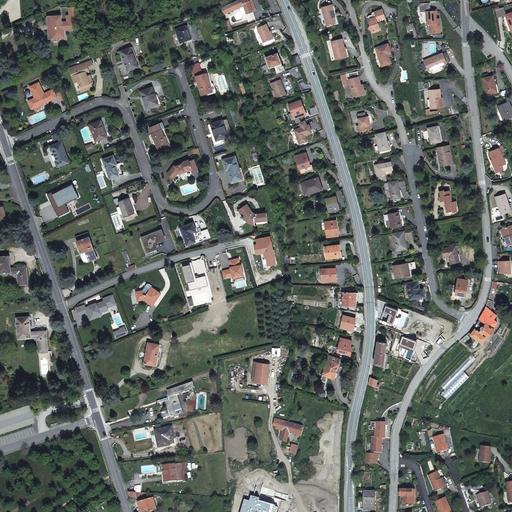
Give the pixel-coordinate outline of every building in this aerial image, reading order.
[(248,0),(237,0),(218,9),(221,16),(244,5),(247,14),(253,12),(248,0)] [(430,2),(420,3),(421,12),(427,11),(431,11),(430,2)] [(332,15),(334,14),(333,9),(332,5),(322,8),(327,26),(334,24),(332,15)] [(62,22),(62,26),(64,26),(64,29),(68,28),(68,29),(78,28),(78,20),(79,20),(79,15),(78,15),(77,7),(69,7),(70,15),(67,15),(67,22),(62,22)] [(506,15),(503,8),(495,9),(497,17),(502,16),(505,15),(506,15)] [(377,22),(386,19),(382,9),(372,13),(372,15),(368,16),(369,19),(367,20),(370,26),(368,29),(371,31),(374,32),(378,25),(377,22)] [(437,21),(437,18),(436,10),(431,11),(427,11),(428,23),(430,23),(431,33),(438,32),(437,29),(440,29),(440,21),(437,21)] [(253,12),(247,14),(250,24),(256,22),(253,12)] [(64,26),(62,26),(62,22),(61,16),(50,16),(51,31),(53,31),(53,38),(65,38),(64,29),(64,26)] [(266,24),(257,28),(263,43),(271,39),(268,32),(270,32),(266,24)] [(192,39),(187,26),(175,30),(180,43),(192,39)] [(343,49),(345,49),(343,39),(331,41),(336,60),(345,57),(343,49)] [(391,53),(388,44),(375,48),(382,66),(388,64),(385,55),(388,54),(391,53)] [(131,48),(121,51),(128,71),(139,67),(131,48)] [(450,60),(447,51),(424,61),(428,70),(450,60)] [(266,58),(270,68),(274,66),(282,63),(278,53),(266,58)] [(291,59),(294,66),(301,64),(299,56),(291,59)] [(78,66),(69,68),(72,76),(74,82),(78,81),(82,92),(93,88),(91,83),(93,82),(90,75),(87,77),(85,72),(88,71),(87,67),(93,65),(92,60),(85,63),(86,64),(78,67),(78,66)] [(282,66),(275,68),(277,74),(280,73),(285,71),(282,66)] [(363,84),(361,85),(358,71),(348,74),(349,79),(351,88),(353,94),(357,93),(357,95),(363,94),(362,90),(364,89),(363,84)] [(199,76),(196,77),(198,83),(200,82),(201,89),(200,89),(202,95),(213,92),(214,91),(214,90),(215,90),(215,89),(215,88),(214,88),(214,87),(213,86),(212,86),(211,86),(209,81),(211,81),(209,73),(207,73),(203,75),(202,73),(198,74),(199,76)] [(267,80),(269,84),(271,84),(277,97),(286,94),(280,80),(283,79),(280,73),(277,74),(274,75),(274,77),(267,80)] [(493,76),(483,79),(487,94),(497,92),(495,84),(493,76)] [(43,92),(39,83),(30,87),(35,98),(29,101),(33,109),(34,108),(43,104),(56,98),(53,90),(45,94),(44,94),(43,92)] [(144,100),(147,108),(158,104),(155,95),(152,87),(141,92),(144,100)] [(441,99),(440,89),(429,90),(431,108),(440,108),(439,99),(441,99)] [(305,111),(301,100),(289,105),(294,119),(305,115),(304,112),(305,111)] [(502,113),(505,120),(506,119),(507,120),(511,118),(511,108),(509,102),(498,106),(501,113),(502,113)] [(318,114),(316,107),(309,109),(311,116),(318,114)] [(373,122),(371,116),(371,115),(367,116),(366,117),(365,113),(358,114),(359,118),(358,118),(360,125),(357,126),(358,132),(371,129),(370,125),(371,125),(373,122)] [(223,120),(211,124),(216,141),(228,137),(223,120)] [(307,126),(305,120),(299,123),(301,128),(294,130),(299,144),(307,141),(305,135),(312,133),(309,125),(307,126)] [(107,137),(101,121),(90,124),(96,141),(107,137)] [(152,134),(159,150),(168,146),(161,130),(165,128),(162,123),(150,128),(152,134)] [(438,126),(428,128),(431,143),(441,141),(438,126)] [(388,141),(385,132),(375,134),(379,151),(389,149),(388,141)] [(62,142),(50,146),(52,151),(53,151),(57,161),(56,162),(58,167),(70,163),(62,142)] [(440,153),(442,166),(453,163),(449,145),(437,148),(438,153),(440,153)] [(495,149),(499,148),(502,156),(505,155),(503,152),(505,151),(503,145),(495,148),(495,149)] [(501,166),(504,165),(500,157),(502,156),(499,148),(495,149),(489,152),(492,159),(491,160),(495,169),(501,166)] [(295,156),(299,169),(301,174),(313,170),(312,165),(310,165),(306,153),(295,156)] [(114,156),(103,160),(110,179),(119,176),(115,165),(117,165),(114,156)] [(242,179),(236,156),(223,160),(226,170),(228,170),(231,182),(242,179)] [(194,174),(189,160),(181,163),(182,164),(176,166),(175,165),(168,174),(173,179),(178,172),(184,170),(185,172),(187,171),(189,176),(194,174)] [(391,162),(375,165),(377,176),(385,174),(394,173),(393,170),(391,162)] [(320,183),(318,177),(301,184),(305,195),(321,190),(318,184),(320,183)] [(389,182),(389,183),(390,188),(392,199),(401,197),(398,181),(389,182)] [(53,192),(47,195),(50,200),(52,199),(60,216),(71,211),(66,201),(74,197),(75,198),(81,196),(77,188),(75,189),(73,184),(53,194),(53,192)] [(441,201),(446,201),(447,207),(446,208),(447,212),(452,211),(453,213),(453,212),(457,211),(456,206),(457,206),(456,201),(451,202),(450,195),(451,195),(450,191),(444,192),(444,190),(444,191),(440,192),(441,197),(440,197),(441,201)] [(505,194),(495,197),(501,214),(506,212),(505,210),(510,209),(509,203),(508,204),(505,194)] [(131,205),(133,205),(135,204),(133,196),(128,198),(119,201),(125,217),(134,214),(131,205)] [(337,202),(336,197),(327,199),(330,211),(330,213),(336,211),(335,210),(337,209),(335,203),(337,202)] [(52,199),(50,200),(58,217),(60,216),(52,199)] [(254,221),(255,221),(255,222),(268,220),(267,213),(256,214),(253,212),(247,204),(238,210),(245,220),(248,218),(249,219),(250,220),(252,221),(253,221),(254,221)] [(389,214),(390,220),(392,228),(402,226),(399,212),(389,214)] [(325,222),(327,237),(339,235),(336,220),(325,222)] [(211,237),(208,229),(193,234),(192,233),(197,231),(193,223),(181,228),(187,245),(196,242),(196,243),(211,237)] [(511,224),(503,228),(500,230),(503,238),(505,237),(508,246),(511,243),(511,224)] [(142,237),(148,251),(156,248),(154,243),(165,239),(162,230),(149,235),(148,234),(142,237)] [(404,231),(393,233),(396,251),(401,250),(406,249),(404,237),(405,237),(404,231)] [(88,232),(76,236),(78,241),(79,247),(82,252),(84,258),(85,259),(86,260),(87,260),(89,259),(89,261),(97,258),(95,253),(97,253),(95,247),(93,248),(89,237),(88,232)] [(276,264),(270,237),(256,240),(257,245),(255,245),(257,254),(266,252),(269,265),(276,264)] [(36,252),(33,244),(25,246),(28,254),(35,255),(36,252)] [(340,245),(325,247),(327,258),(342,256),(340,245)] [(460,262),(456,245),(442,248),(444,257),(449,256),(451,264),(460,262)] [(0,256),(0,273),(11,272),(11,268),(10,256),(9,256),(9,255),(6,255),(6,256),(0,256)] [(241,265),(239,258),(232,260),(234,267),(231,267),(231,269),(223,271),(225,279),(233,277),(233,278),(244,276),(242,265),(241,265)] [(500,266),(501,273),(506,273),(506,274),(511,273),(510,261),(498,261),(499,266),(500,266)] [(195,276),(192,262),(183,265),(183,266),(182,267),(187,283),(188,283),(190,291),(208,286),(206,276),(199,278),(196,278),(195,276)] [(410,275),(408,263),(394,266),(396,278),(403,277),(410,275)] [(17,274),(18,285),(26,285),(25,267),(17,267),(17,274)] [(337,279),(336,268),(321,269),(322,282),(328,282),(328,280),(337,279)] [(457,285),(456,295),(461,295),(466,296),(468,280),(458,279),(457,285)] [(420,289),(418,281),(406,283),(410,300),(425,297),(423,289),(420,289)] [(144,299),(152,305),(160,294),(151,287),(149,291),(144,288),(142,291),(136,292),(138,300),(144,299)] [(350,293),(350,291),(343,291),(343,292),(343,306),(345,306),(345,307),(347,307),(347,306),(356,306),(356,300),(358,301),(358,293),(356,293),(350,293)] [(112,296),(104,299),(105,302),(97,305),(96,303),(87,307),(89,312),(94,310),(95,314),(99,312),(107,309),(107,307),(115,304),(112,296)] [(480,319),(477,324),(475,326),(476,327),(478,325),(481,326),(481,327),(481,329),(480,332),(475,328),(471,335),(476,339),(479,341),(483,343),(485,341),(486,341),(494,329),(493,328),(498,322),(494,320),(497,315),(494,312),(494,311),(492,309),(493,303),(487,301),(486,306),(485,311),(480,319)] [(89,312),(87,307),(86,307),(85,304),(76,308),(79,315),(87,312),(90,320),(101,316),(99,312),(95,314),(94,310),(89,312)] [(341,328),(347,329),(347,327),(354,329),(354,327),(356,318),(357,312),(343,310),(342,315),(344,316),(341,328)] [(17,318),(19,339),(30,338),(31,338),(31,332),(29,317),(29,316),(26,316),(26,317),(17,318)] [(46,352),(44,331),(37,331),(37,338),(38,353),(46,352)] [(470,338),(467,334),(467,335),(462,339),(465,343),(470,338)] [(352,341),(341,338),(338,351),(346,353),(346,354),(351,355),(352,347),(351,347),(352,341)] [(474,348),(479,341),(476,339),(471,346),(474,348)] [(381,341),(378,341),(376,352),(385,354),(387,342),(385,342),(381,341)] [(150,363),(156,364),(160,345),(148,343),(145,364),(150,365),(150,363)] [(376,366),(383,367),(384,364),(385,354),(376,352),(375,363),(376,363),(376,366)] [(323,375),(334,378),(339,364),(338,363),(340,358),(329,355),(327,354),(325,359),(328,360),(323,375)] [(257,363),(254,382),(267,384),(270,364),(257,363)] [(447,399),(469,377),(463,371),(442,393),(447,399)] [(377,384),(378,380),(371,377),(369,384),(376,387),(377,384)] [(170,416),(171,417),(177,415),(176,411),(180,410),(176,395),(190,390),(189,390),(194,388),(193,382),(167,391),(168,394),(167,395),(168,399),(165,400),(168,410),(162,412),(164,418),(170,416)] [(301,436),(303,427),(285,422),(275,419),(274,425),(277,426),(276,429),(283,431),(280,440),(287,442),(289,432),(301,436)] [(387,428),(386,428),(386,423),(376,422),(376,428),(375,437),(382,438),(385,438),(385,430),(387,431),(387,428)] [(175,438),(172,427),(155,430),(159,447),(170,445),(169,439),(175,438)] [(448,450),(444,434),(433,437),(437,452),(448,450)] [(377,452),(381,452),(382,438),(375,437),(372,437),(372,452),(374,452),(374,454),(365,453),(365,463),(376,463),(377,452)] [(290,453),(296,454),(298,447),(296,446),(293,445),(292,446),(291,446),(290,453)] [(489,463),(492,447),(481,446),(479,461),(489,463)] [(175,463),(163,465),(165,482),(177,481),(183,480),(182,471),(183,471),(182,463),(175,463)] [(436,472),(428,475),(435,491),(446,487),(443,478),(440,479),(439,479),(436,472)] [(415,503),(415,490),(400,489),(400,496),(404,496),(403,503),(415,503)] [(375,492),(364,491),(364,509),(375,510),(375,492)] [(491,504),(487,492),(477,495),(478,499),(479,499),(482,507),(489,505),(491,504)] [(451,511),(446,497),(436,502),(440,511),(451,511)] [(154,498),(138,502),(141,511),(149,511),(157,510),(154,498)]
